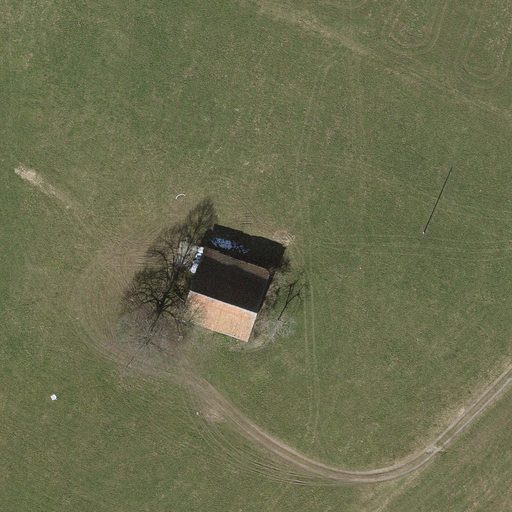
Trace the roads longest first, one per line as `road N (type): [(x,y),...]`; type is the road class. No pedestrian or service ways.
road 1 (track): [(423,463),(370,486),(303,469),(251,437),(203,391),(196,360)]
road 2 (track): [(511,371),(423,463)]
